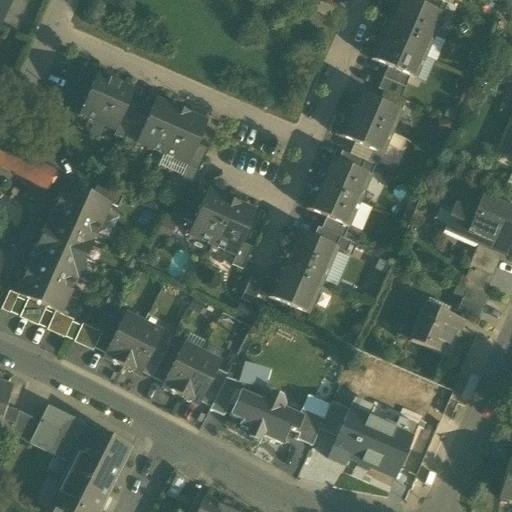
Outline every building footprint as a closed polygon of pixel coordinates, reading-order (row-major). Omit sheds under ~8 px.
[(0,0),(0,20),(8,0),(0,0)] [(404,0),(396,0),(389,19),(433,38),(442,16),(437,14),(414,4),(404,0)] [(416,0),(414,4),(437,14),(441,3),(434,0),(416,0)] [(389,19),(380,40),(424,59),(433,38),(389,19)] [(444,43),(433,38),(424,59),(435,64),(444,43)] [(414,81),(424,59),(380,40),(370,62),(387,69),(409,78),(414,81)] [(425,85),(435,64),(424,59),(414,81),(425,85)] [(382,80),(404,89),(409,78),(387,69),(382,80)] [(78,117),(114,133),(127,104),(132,93),(95,77),(78,117)] [(383,93),(399,100),(404,89),(382,80),(377,91),(383,93)] [(378,104),(400,113),(405,103),(399,100),(383,93),(378,104)] [(356,94),(346,116),(390,135),(400,113),(378,104),(356,94)] [(154,102),(151,108),(157,111),(160,105),(154,102)] [(113,137),(124,141),(135,115),(138,108),(127,104),(114,133),(113,137)] [(136,144),(161,156),(180,114),(173,111),(160,105),(157,111),(151,108),(146,120),(136,144)] [(186,117),(180,114),(161,156),(187,167),(196,146),(203,131),(197,128),(199,122),(186,116),(186,117)] [(121,148),(132,153),(136,144),(146,120),(135,115),(124,141),(121,148)] [(511,115),(497,150),(511,156),(511,115)] [(385,147),(390,135),(346,116),(337,138),(354,145),(372,153),(381,157),(385,147)] [(205,125),(199,122),(197,128),(203,131),(205,125)] [(390,135),(385,147),(400,153),(405,142),(390,135)] [(349,156),(367,164),(372,153),(354,145),(349,156)] [(181,179),(192,184),(207,151),(196,146),(187,167),(182,178),(181,179)] [(24,159),(7,149),(0,166),(0,167),(46,193),(56,177),(40,168),(24,159)] [(336,164),(369,178),(374,167),(367,164),(349,156),(341,153),(336,164)] [(381,157),(372,153),(367,164),(374,167),(376,168),(381,157)] [(156,167),(182,178),(187,167),(161,156),(156,167)] [(327,160),(316,185),(358,204),(370,178),(369,178),(336,164),(327,160)] [(347,229),(358,204),(316,185),(305,211),(325,220),(347,229)] [(64,186),(56,205),(100,224),(108,205),(91,197),(64,186)] [(108,205),(116,209),(121,198),(96,187),(91,197),(108,205)] [(210,246),(211,247),(230,203),(206,192),(201,203),(192,225),(187,236),(189,237),(210,246)] [(479,242),(502,252),(509,237),(511,238),(511,209),(482,196),(474,213),(455,205),(445,227),(479,242)] [(181,221),(192,225),(201,203),(191,199),(181,221)] [(254,213),(230,203),(211,247),(235,257),(240,245),(254,213)] [(56,205),(48,223),(92,242),(100,224),(56,205)] [(175,226),(163,220),(156,237),(168,242),(175,226)] [(321,231),(343,240),(347,229),(325,220),(321,231)] [(47,222),(39,240),(85,261),(93,243),(92,242),(48,223),(47,222)] [(336,250),(345,254),(350,243),(343,240),(321,231),(317,229),(312,240),(336,250)] [(296,233),(281,266),(322,284),(336,250),(312,240),(296,233)] [(210,246),(189,237),(184,249),(205,258),(210,246)] [(31,259),(32,259),(75,279),(76,279),(85,261),(39,240),(31,259)] [(474,272),(491,279),(502,252),(479,242),(467,269),(474,272)] [(231,267),(242,271),(251,249),(240,245),(235,257),(231,267)] [(351,257),(345,254),(336,250),(322,284),(336,290),(351,257)] [(32,259),(23,277),(67,297),(75,279),(32,259)] [(307,317),(322,284),(281,266),(267,299),(307,317)] [(466,290),(483,298),(483,297),(491,279),(474,272),(466,290)] [(59,316),(67,297),(23,277),(15,296),(18,297),(27,302),(45,310),(54,314),(59,316)] [(240,301),(251,305),(260,283),(250,279),(240,301)] [(466,290),(461,301),(481,310),(486,298),(483,297),(483,298),(466,290)] [(1,310),(10,314),(18,297),(15,296),(9,293),(1,310)] [(428,300),(425,307),(447,316),(450,309),(428,300)] [(260,310),(251,305),(240,301),(233,316),(252,326),(260,310)] [(476,323),(481,310),(461,301),(456,314),(476,323)] [(20,318),(38,326),(45,310),(27,302),(20,318)] [(412,345),(446,360),(451,347),(449,346),(459,322),(448,317),(447,316),(425,307),(417,325),(420,326),(412,345)] [(47,330),(56,334),(63,318),(59,316),(54,314),(47,330)] [(102,358),(121,368),(143,325),(124,315),(120,323),(104,355),(102,358)] [(93,349),(104,355),(120,323),(110,317),(101,335),(93,349)] [(73,322),(63,318),(56,334),(65,338),(73,322)] [(161,334),(143,325),(121,368),(139,377),(141,374),(158,341),(161,334)] [(409,344),(412,345),(420,326),(417,325),(409,344)] [(74,342),(83,346),(90,330),(81,326),(74,342)] [(101,335),(90,330),(83,346),(93,351),(93,349),(101,335)] [(189,335),(184,346),(199,354),(205,343),(189,335)] [(141,374),(152,379),(168,346),(158,341),(141,374)] [(208,344),(203,355),(217,363),(223,352),(208,344)] [(161,388),(179,397),(201,355),(199,354),(184,346),(182,345),(179,352),(162,385),(161,388)] [(179,352),(168,346),(152,379),(162,385),(179,352)] [(203,355),(201,355),(179,397),(198,407),(199,403),(216,371),(219,364),(217,363),(203,355)] [(235,392),(240,395),(241,394),(260,403),(263,398),(259,396),(266,374),(258,371),(250,368),(250,369),(245,367),(244,372),(243,372),(240,384),(236,391),(235,392)] [(199,403),(210,409),(225,380),(226,377),(216,371),(199,403)] [(209,412),(223,418),(224,415),(235,392),(236,391),(240,384),(225,380),(210,409),(209,412)] [(0,424),(4,411),(11,388),(0,384),(0,424)] [(263,397),(263,398),(260,403),(241,394),(240,395),(230,418),(242,423),(240,428),(247,431),(249,438),(255,441),(262,438),(281,446),(287,431),(293,433),(299,418),(282,410),(284,407),(281,399),(270,394),(263,397)] [(300,411),(302,412),(323,421),(329,406),(307,396),(300,411)] [(353,399),(348,411),(367,420),(372,408),(353,399)] [(329,406),(323,421),(318,432),(335,440),(348,411),(330,404),(329,406)] [(28,446),(75,469),(111,488),(131,450),(46,408),(38,424),(28,446)] [(0,434),(10,437),(17,414),(4,411),(0,424),(0,434)] [(347,459),(393,480),(411,440),(392,431),(387,442),(362,431),(367,420),(348,411),(335,440),(326,460),(343,467),(347,459)] [(311,448),(318,432),(323,421),(302,412),(299,418),(293,433),(299,436),(296,441),(311,448)] [(17,413),(17,414),(10,437),(28,446),(38,424),(17,413)] [(397,419),(392,431),(411,440),(416,427),(397,419)] [(392,431),(367,420),(362,431),(387,442),(392,431)] [(511,503),(511,466),(507,465),(498,500),(511,503)] [(99,511),(111,488),(75,469),(53,511),(99,511)] [(186,481),(175,476),(165,497),(176,502),(186,481)] [(226,511),(203,500),(196,511),(226,511)]
